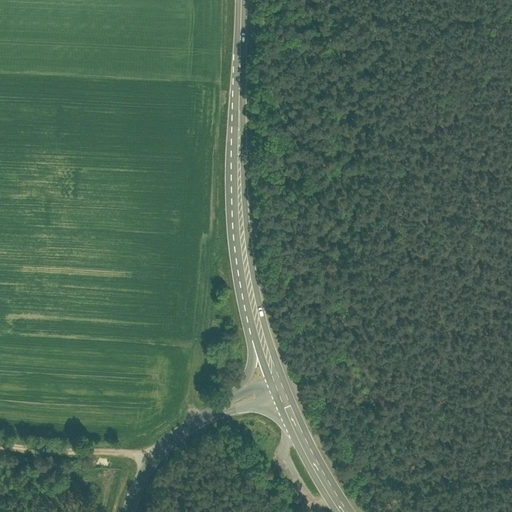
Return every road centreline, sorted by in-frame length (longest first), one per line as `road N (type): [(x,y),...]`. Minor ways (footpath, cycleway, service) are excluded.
road 1 (secondary): [(280,392),(253,307),(240,226),(239,0)]
road 2 (tertiary): [(280,392),(169,445),(146,470),(127,511)]
road 3 (track): [(0,447),(163,452)]
